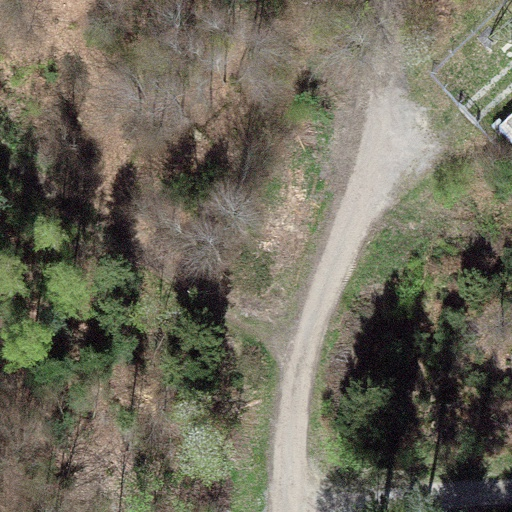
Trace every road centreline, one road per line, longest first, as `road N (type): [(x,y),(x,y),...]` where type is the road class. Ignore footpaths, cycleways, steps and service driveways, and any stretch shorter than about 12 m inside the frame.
road 1 (track): [(298,511),(288,469),(296,366),(353,198),(418,118),(511,97)]
road 2 (track): [(336,511),(511,494)]
